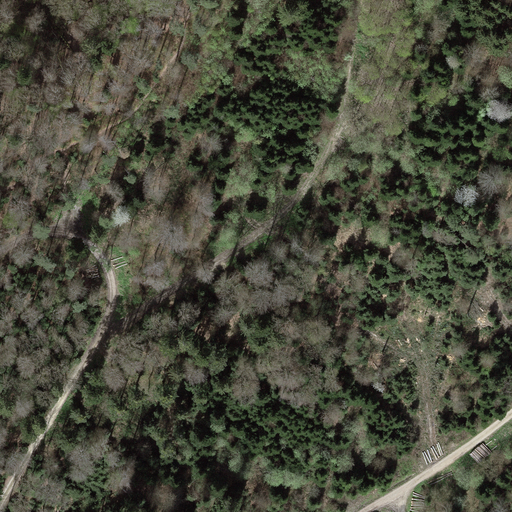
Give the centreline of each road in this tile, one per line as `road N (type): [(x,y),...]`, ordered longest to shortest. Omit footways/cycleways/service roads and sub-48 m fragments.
road 1 (track): [(99,340),(316,179),(340,100),(340,0)]
road 2 (track): [(66,152),(70,197),(112,274),(99,340),(0,481)]
road 3 (track): [(511,410),(366,511)]
